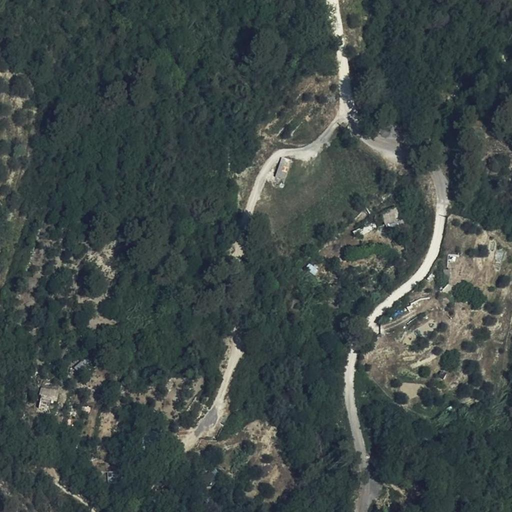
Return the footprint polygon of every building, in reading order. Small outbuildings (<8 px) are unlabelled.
[(276,174),(285,178),(292,159),(283,155),(276,174)] [(393,194),(388,194),(383,196),(385,204),(400,202),(398,193),(393,194)] [(386,211),(401,207),(400,202),(385,204),(386,211)] [(384,214),(385,223),(399,221),(397,211),(384,214)] [(43,386),(39,406),(53,409),(57,389),(43,386)]
